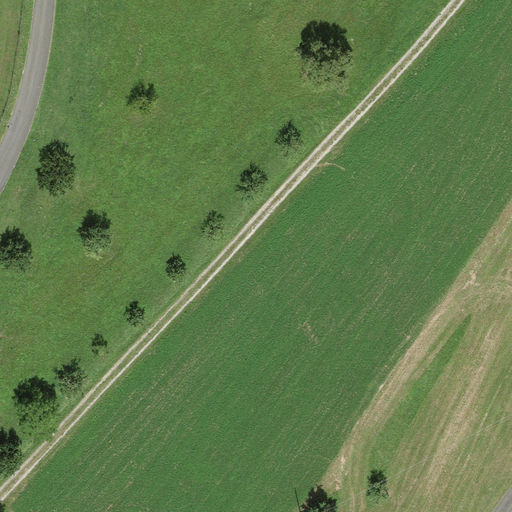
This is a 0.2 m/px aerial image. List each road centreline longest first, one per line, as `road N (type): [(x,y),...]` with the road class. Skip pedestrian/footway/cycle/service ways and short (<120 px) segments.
road 1 (track): [(0,490),(458,0)]
road 2 (unclassified): [(0,160),(40,57),(43,0)]
